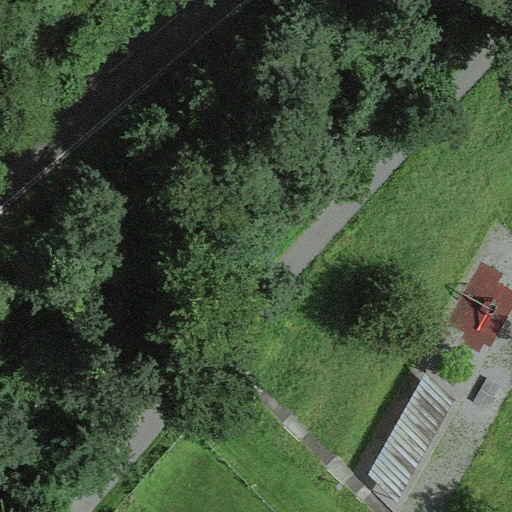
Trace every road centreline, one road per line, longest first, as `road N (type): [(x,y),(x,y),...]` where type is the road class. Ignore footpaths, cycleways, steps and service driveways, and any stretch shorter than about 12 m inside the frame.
road 1 (residential): [(75,511),(511,18)]
road 2 (residential): [(201,0),(0,173)]
